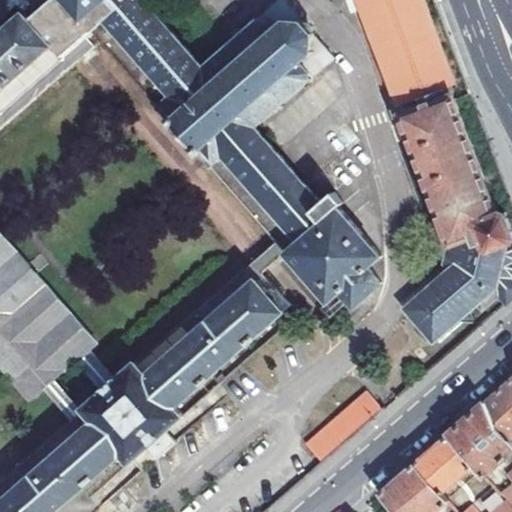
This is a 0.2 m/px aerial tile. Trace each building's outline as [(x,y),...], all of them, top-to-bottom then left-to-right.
[(159,106),(204,67),(145,0),(48,0),(29,17),(26,13),(0,35),(0,360),(33,399),(45,388),(54,380),(77,360),(86,353),(92,347),(0,242),(0,114),(90,37),(94,32),(159,106)] [(280,0),(204,67),(159,106),(212,167),(226,156),(258,128),(336,59),(284,0),(280,0)] [(358,0),(399,107),(451,88),(458,85),(425,0),(358,0)] [(0,127),(97,45),(90,37),(0,114),(0,127)] [(402,116),(453,95),(451,88),(399,107),(402,116)] [(454,271),(409,309),(437,342),(480,304),(486,310),(502,297),(508,304),(511,299),(511,225),(507,212),(499,215),(455,95),(453,95),(402,116),(452,248),(449,266),(454,271)] [(258,128),(226,156),(302,242),(288,254),(332,303),(345,292),(358,307),(385,284),(372,268),(385,257),(342,208),(346,204),(337,193),(324,205),(258,128)] [(212,167),(288,254),(302,242),(226,156),(212,167)] [(246,266),(260,282),(268,274),(255,259),(246,266)] [(82,411),(73,420),(0,483),(0,499),(3,503),(0,505),(0,511),(59,511),(124,455),(133,465),(152,448),(162,459),(180,443),(170,432),(187,417),(178,408),(287,312),(270,293),(278,286),(268,274),(260,282),(246,266),(113,384),(105,391),(82,411)] [(270,293),(287,312),(295,305),(278,286),(270,293)] [(105,391),(113,384),(86,353),(77,360),(105,391)] [(73,420),(82,411),(54,380),(45,388),(73,420)] [(511,380),(486,403),(511,440),(511,439),(511,380)] [(307,443),(324,463),(385,411),(368,391),(307,443)] [(449,436),(476,465),(486,477),(511,454),(511,440),(486,403),(455,430),(449,436)] [(432,450),(417,463),(443,493),(476,465),(449,436),(432,450)] [(383,493),(399,511),(438,511),(451,502),(443,493),(417,463),(400,478),(383,493)] [(511,486),(502,495),(508,501),(511,505),(511,486)] [(495,511),(511,511),(511,505),(508,501),(495,511)]
